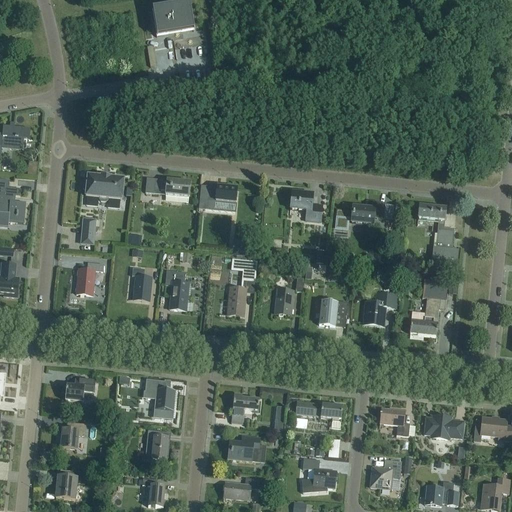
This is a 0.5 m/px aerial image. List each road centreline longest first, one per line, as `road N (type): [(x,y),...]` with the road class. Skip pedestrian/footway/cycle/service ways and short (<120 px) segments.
road 1 (residential): [(506,194),(54,154)]
road 2 (residential): [(486,376),(506,194)]
road 3 (residential): [(24,511),(43,332)]
road 4 (residential): [(43,332),(54,154)]
road 5 (residential): [(209,349),(43,332)]
road 6 (residential): [(193,511),(209,349)]
road 7 (residential): [(367,364),(209,349)]
road 8 (residential): [(352,511),(367,364)]
